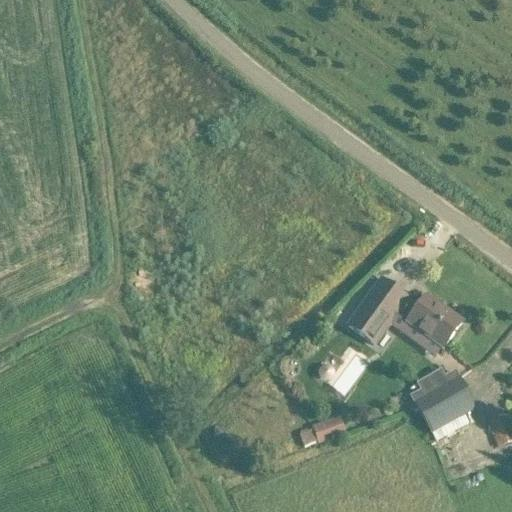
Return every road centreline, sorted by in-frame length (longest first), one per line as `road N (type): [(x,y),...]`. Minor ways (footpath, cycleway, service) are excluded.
road 1 (unclassified): [(511,271),(175,0)]
road 2 (track): [(208,511),(94,286)]
